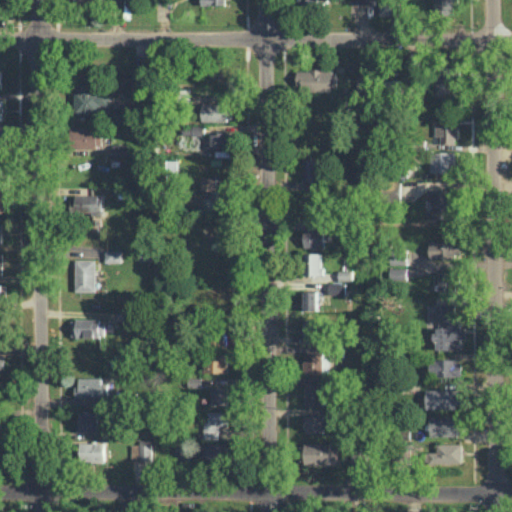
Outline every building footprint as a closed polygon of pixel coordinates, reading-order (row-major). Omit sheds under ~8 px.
[(379,0),(380,14),(400,14),(400,0),(379,0)] [(434,0),(435,13),(455,13),(454,4),(459,4),(459,0),(434,0)] [(435,97),(455,97),(456,68),(436,68),(435,97)] [(297,70),(298,90),(338,89),(338,70),(297,70)] [(368,89),(368,75),(358,75),(358,88),(368,89)] [(132,94),(145,94),(145,76),(132,76),(132,94)] [(75,113),(111,113),(110,88),(90,88),(90,81),(75,82),(75,113)] [(203,120),(227,121),(228,103),(203,103),(203,120)] [(441,143),(458,143),(458,122),(436,122),(436,136),(442,136),(441,143)] [(206,125),(182,125),(182,134),(206,134),(206,125)] [(103,147),(102,126),(72,127),(72,148),(103,147)] [(213,131),(214,147),(230,146),(229,131),(213,131)] [(200,149),(200,135),(180,135),(180,149),(200,149)] [(113,156),(130,156),(129,144),(113,144),(113,156)] [(430,171),(457,172),(458,152),(431,151),(430,171)] [(303,181),(321,181),(321,159),(304,159),(303,181)] [(203,198),(203,216),(228,216),(227,190),(211,190),(211,197),(203,198)] [(433,218),(453,219),(454,190),(433,190),(433,218)] [(77,194),(76,213),(103,214),(104,195),(77,194)] [(325,247),(325,227),(305,227),(305,246),(325,247)] [(430,258),(461,258),(461,241),(430,241),(430,258)] [(122,261),(122,249),(106,249),(106,262),(122,261)] [(409,264),(409,251),(394,251),(393,263),(409,264)] [(322,252),(304,253),(304,274),(323,274),(322,252)] [(97,259),(77,259),(77,291),(97,290),(97,259)] [(408,267),(390,267),(390,280),(408,280),(408,267)] [(339,280),(353,280),(353,270),(339,270),(339,280)] [(439,271),(439,293),(457,293),(456,270),(439,271)] [(346,294),(346,282),(329,283),(329,294),(346,294)] [(318,309),(318,291),(305,291),(305,309),(318,309)] [(438,349),(461,349),(461,337),(466,337),(466,326),(461,326),(461,314),(456,314),(456,303),(437,302),(437,340),(438,340),(438,349)] [(72,337),(105,336),(105,318),(72,319),(72,337)] [(324,342),(325,320),(306,320),(306,342),(324,342)] [(204,372),(227,372),(227,352),(205,351),(204,372)] [(304,372),(330,372),(330,353),(304,354),(304,372)] [(462,375),(462,359),(430,360),(430,376),(462,375)] [(109,396),(108,383),(102,383),(102,377),(79,377),(80,386),(75,386),(76,397),(109,396)] [(306,404),(329,403),(328,393),(323,394),(323,383),(305,384),(306,404)] [(228,404),(228,387),(212,386),(212,404),(228,404)] [(427,408),(462,407),(462,389),(426,389),(427,408)] [(228,410),(204,411),(204,438),(219,438),(219,425),(228,425),(228,410)] [(79,432),(98,432),(98,411),(78,412),(79,432)] [(305,433),(326,432),(325,414),(305,415),(305,433)] [(462,435),(462,416),(431,416),(431,435),(462,435)] [(152,441),(132,441),(132,460),(152,460),(152,441)] [(105,442),(80,443),(81,461),(105,461),(105,442)] [(206,443),(207,464),(228,463),(228,443),(206,443)] [(338,443),(305,444),(306,463),(338,462),(338,443)] [(437,443),(437,451),(429,451),(430,462),(463,462),(463,443),(437,443)] [(187,460),(187,445),(175,446),(176,460),(187,460)] [(351,463),(367,464),(367,451),(352,450),(351,463)]
